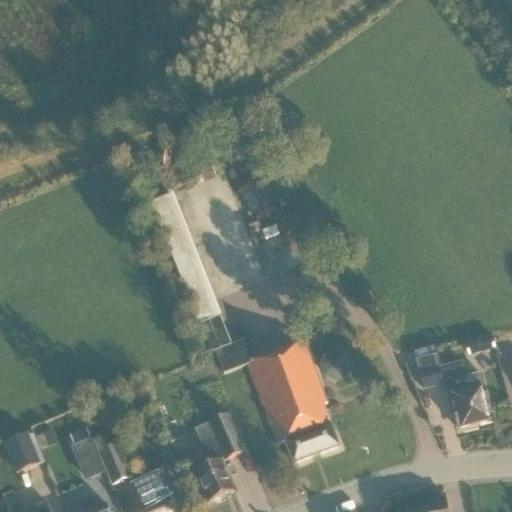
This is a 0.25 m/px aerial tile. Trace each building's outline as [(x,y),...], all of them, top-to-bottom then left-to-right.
[(235,353),(220,318),(171,196),(152,204),(156,214),(212,354),(215,353),(224,375),(248,366),(278,447),(287,444),(295,465),(339,449),(331,426),(330,426),(323,407),(327,405),(304,343),(255,362),(249,347),(235,353)] [(152,204),(145,207),(149,217),(156,214),(152,204)] [(492,335),(464,342),(469,358),(497,351),(492,335)] [(357,369),(345,345),(321,357),(334,381),(357,369)] [(440,369),(437,356),(417,361),(424,390),(445,385),(447,394),(452,392),(453,397),(451,398),(457,420),(454,420),(456,428),(459,427),(460,432),(494,423),(481,375),(468,378),(463,363),(440,369)] [(164,408),(152,413),(160,430),(164,429),(171,425),(164,408)] [(196,474),(209,505),(236,494),(222,463),(245,453),(229,416),(211,425),(218,442),(204,449),(212,466),(196,474)] [(171,444),(183,439),(176,423),(171,425),(164,429),(171,444)] [(28,436),(5,445),(18,475),(40,466),(28,436)] [(92,440),(72,448),(86,483),(107,475),(92,440)] [(133,480),(119,445),(100,453),(114,488),(133,480)] [(135,511),(175,511),(172,505),(184,500),(184,499),(171,470),(159,476),(160,476),(135,487),(144,508),(135,511)] [(448,511),(445,496),(419,500),(420,505),(396,509),(396,511),(448,511)] [(184,500),(172,505),(175,511),(192,511),(194,511),(188,497),(184,499),(184,500)]
